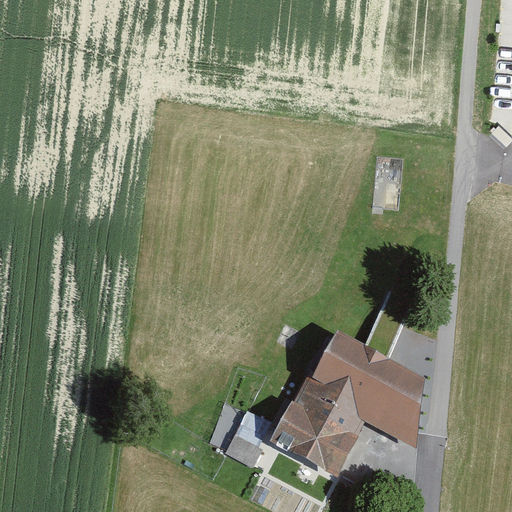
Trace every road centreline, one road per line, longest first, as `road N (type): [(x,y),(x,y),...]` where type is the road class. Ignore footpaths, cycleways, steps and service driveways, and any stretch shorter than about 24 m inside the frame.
road 1 (residential): [(435,511),(463,164)]
road 2 (track): [(463,164),(476,0)]
